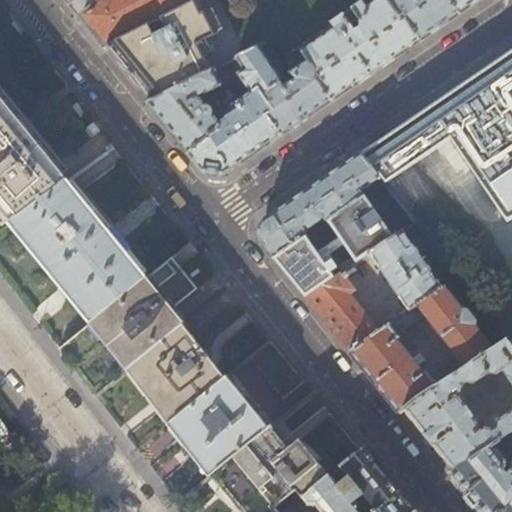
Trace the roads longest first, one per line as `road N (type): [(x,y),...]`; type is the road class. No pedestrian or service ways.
road 1 (residential): [(445,511),(207,225)]
road 2 (residential): [(207,225),(511,13)]
road 3 (residential): [(207,225),(29,0)]
road 4 (residential): [(0,331),(139,511)]
